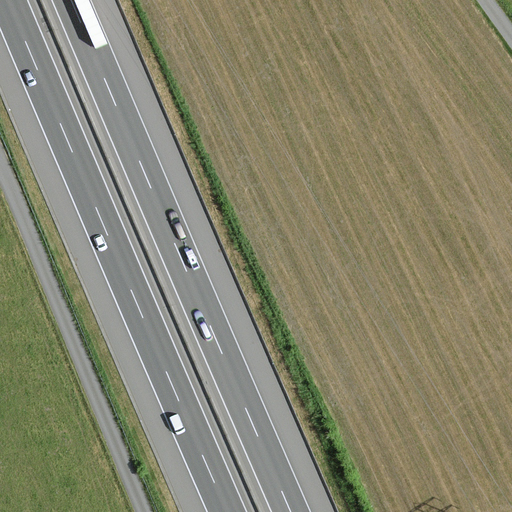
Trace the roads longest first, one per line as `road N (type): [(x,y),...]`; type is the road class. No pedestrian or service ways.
road 1 (motorway): [(291,511),(72,0)]
road 2 (motorway): [(9,0),(227,511)]
road 3 (unclassified): [(0,164),(145,511)]
